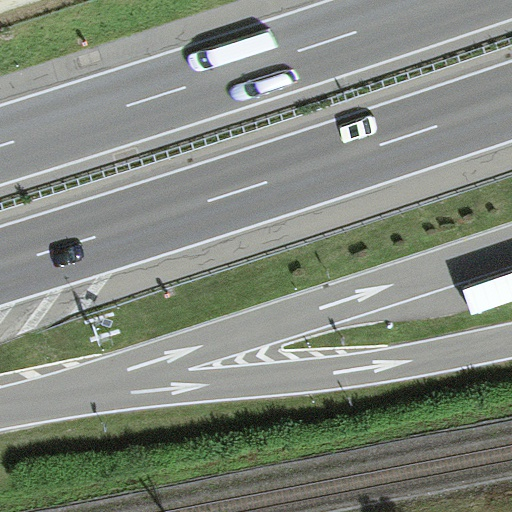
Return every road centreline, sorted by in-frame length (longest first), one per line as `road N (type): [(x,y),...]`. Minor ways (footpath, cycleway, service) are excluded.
road 1 (motorway): [(0,266),(511,100)]
road 2 (motorway): [(449,0),(0,145)]
